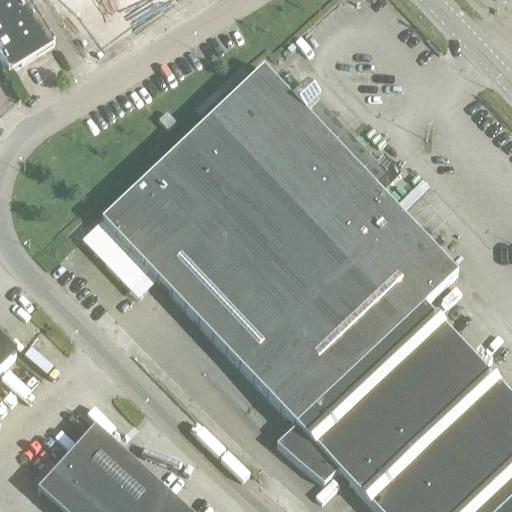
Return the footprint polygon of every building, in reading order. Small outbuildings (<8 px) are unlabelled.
[(0,0),(0,63),(8,77),(42,56),(54,49),(24,0),(0,0)] [(45,0),(74,49),(155,0),(45,0)] [(102,227),(82,245),(124,290),(143,271),(213,345),(296,433),(424,311),(457,279),(396,214),(381,198),(375,191),(376,191),(388,191),(388,167),(376,166),(324,111),(313,111),(313,99),(305,91),(291,103),(263,73),(231,104),(101,226),(102,227)] [(167,116),(158,124),(168,135),(177,128),(167,116)] [(291,437),(276,451),(323,490),(337,476),(370,511),(504,511),(511,505),(511,309),(471,266),(424,311),(296,433),(291,437)] [(0,377),(15,363),(15,356),(0,340),(0,377)] [(181,511),(94,433),(37,496),(55,511),(181,511)]
